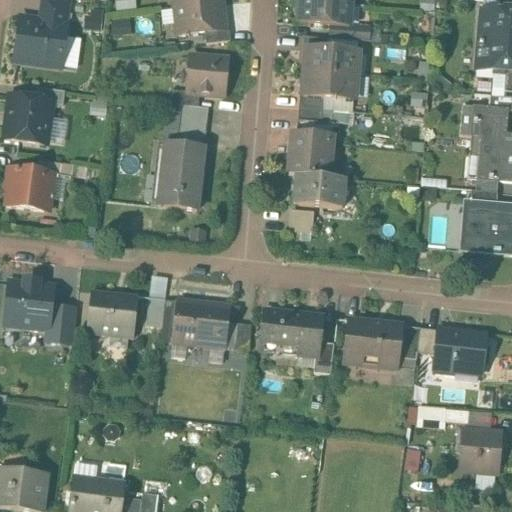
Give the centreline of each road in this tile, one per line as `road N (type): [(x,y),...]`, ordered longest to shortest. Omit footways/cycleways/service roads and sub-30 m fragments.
road 1 (residential): [(262,0),(246,271)]
road 2 (residential): [(511,299),(481,302),(246,271)]
road 3 (residential): [(246,271),(0,246)]
